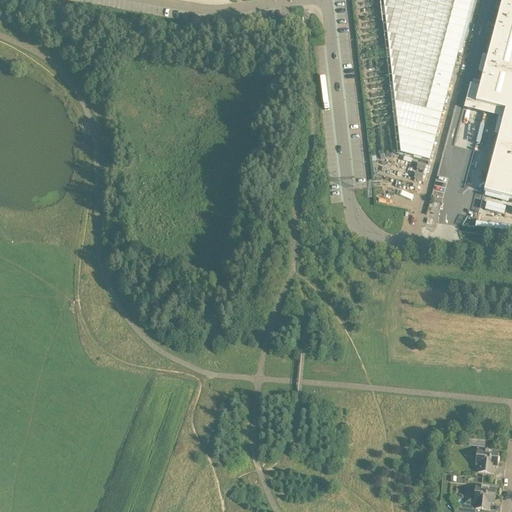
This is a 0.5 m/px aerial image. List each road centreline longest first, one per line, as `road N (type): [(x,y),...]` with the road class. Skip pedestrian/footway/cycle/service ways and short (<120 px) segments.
road 1 (unclassified): [(511,256),(383,240),(355,220),(324,1)]
road 2 (unclassified): [(149,0),(208,10),(324,1)]
